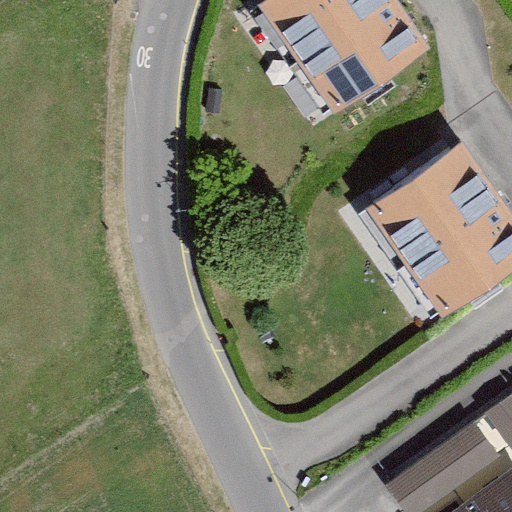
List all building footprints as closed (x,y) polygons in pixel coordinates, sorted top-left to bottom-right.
[(396,0),(264,0),(258,5),(337,118),(432,52),(396,0)] [(511,208),(458,136),(360,209),(438,312),(511,256),(511,208)] [(511,385),(486,403),(511,441),(511,385)] [(384,475),(411,511),(501,447),(474,410),(384,475)] [(511,511),(511,457),(431,511),(511,511)]
